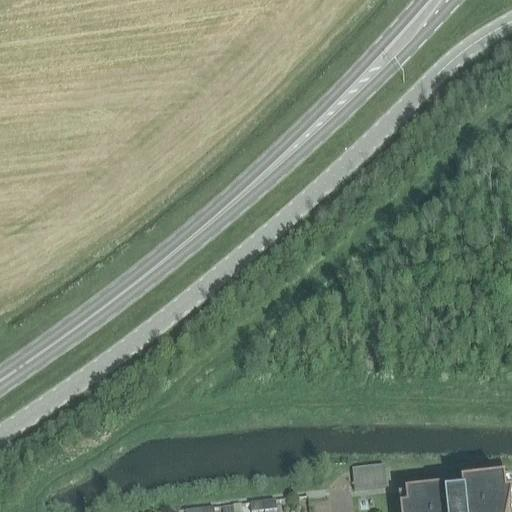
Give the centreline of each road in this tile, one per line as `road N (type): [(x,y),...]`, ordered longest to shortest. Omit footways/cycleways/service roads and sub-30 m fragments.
road 1 (unclassified): [(0,435),(180,307),(443,67),(511,21)]
road 2 (primary): [(0,379),(97,313),(280,158)]
road 3 (primary): [(280,158),(309,145),(455,0)]
road 4 (primary): [(420,0),(280,158)]
